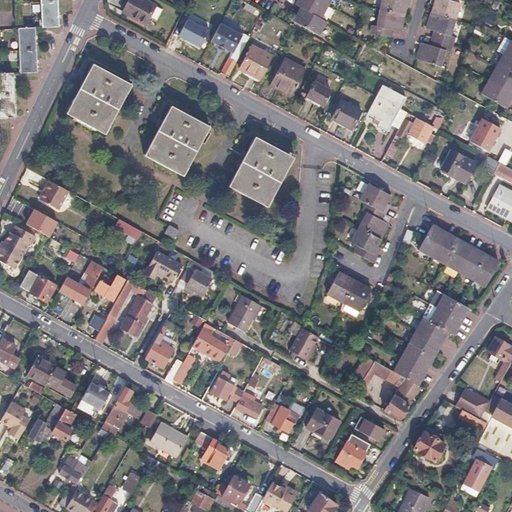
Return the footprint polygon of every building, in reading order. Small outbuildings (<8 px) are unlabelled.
[(141,5),(131,0),(129,0),(122,15),(144,28),(155,9),(142,2),(141,5)] [(299,0),(296,8),(301,10),(294,24),(319,38),(326,24),(321,21),(328,9),(333,0),(299,0)] [(380,0),(378,11),(403,16),(404,9),(405,1),(409,1),(409,0),(380,0)] [(434,0),(433,6),(430,13),(454,20),(459,4),(452,2),(452,0),(434,0)] [(186,5),(181,2),(176,12),(181,15),(186,5)] [(55,3),(39,4),(40,29),(57,28),(55,3)] [(403,16),(378,11),(375,28),(370,27),(369,35),(385,38),(387,31),(391,32),(399,33),(403,16)] [(181,15),(176,12),(170,23),(175,26),(181,15)] [(454,20),(430,13),(425,29),(434,32),(437,33),(435,41),(452,46),(455,38),(449,37),(454,20)] [(209,31),(187,19),(178,36),(200,48),(209,31)] [(242,36),(219,24),(209,44),(232,55),(242,36)] [(34,29),(17,30),(19,52),(35,51),(34,29)] [(511,37),(503,50),(511,54),(511,37)] [(429,47),(421,44),(416,61),(439,68),(445,51),(450,53),(452,46),(435,41),(433,48),(429,47)] [(254,47),(251,45),(237,69),(246,74),(257,80),(270,57),(253,48),(254,47)] [(511,54),(503,50),(496,63),(511,72),(511,54)] [(35,51),(19,52),(20,75),(36,74),(35,51)] [(303,71),(284,60),(270,86),(277,90),(278,88),(290,95),(293,89),(295,91),(297,87),(295,86),(303,71)] [(233,66),(226,63),(220,74),(227,78),(233,66)] [(511,72),(496,63),(489,76),(511,89),(511,72)] [(131,87),(93,66),(66,116),(104,136),(131,87)] [(12,75),(0,75),(0,97),(13,97),(12,75)] [(511,89),(489,76),(480,90),(506,105),(511,95),(511,89)] [(330,92),(314,83),(306,97),(322,106),(330,92)] [(381,87),(376,98),(366,115),(380,123),(377,127),(387,132),(405,100),(381,87)] [(277,90),(276,91),(288,98),(290,95),(278,88),(277,90)] [(13,97),(0,97),(0,119),(14,118),(13,97)] [(360,113),(341,102),(332,120),(351,130),(360,113)] [(209,129),(171,108),(145,157),(182,178),(209,129)] [(410,129),(407,127),(405,132),(407,133),(406,135),(424,145),(432,130),(414,120),(410,129)] [(500,130),(482,121),(469,144),(487,153),(500,130)] [(288,156),(255,138),(228,188),(267,208),(296,155),(290,152),(288,156)] [(399,143),(393,139),(385,154),(391,158),(399,143)] [(475,166),(450,153),(441,171),(457,179),(456,181),(464,185),(475,166)] [(499,164),(489,159),(485,166),(495,171),(499,164)] [(511,171),(499,164),(495,171),(511,180),(511,178),(511,171)] [(359,208),(363,210),(355,225),(377,238),(386,222),(378,218),(374,216),(377,209),(381,211),(386,202),(382,200),(386,193),(364,181),(356,197),(362,201),(359,208)] [(67,192),(48,182),(41,195),(60,205),(67,192)] [(484,192),(477,189),(471,201),(477,204),(484,192)] [(511,208),(511,195),(501,190),(489,212),(506,221),(511,208)] [(41,195),(38,201),(57,211),(60,205),(41,195)] [(56,221),(33,207),(24,222),(47,235),(56,221)] [(119,221),(114,228),(137,240),(141,233),(119,221)] [(58,225),(54,232),(72,242),(76,235),(58,225)] [(179,231),(168,225),(163,234),(174,240),(179,231)] [(377,238),(355,225),(347,240),(353,243),(350,250),(369,261),(373,254),(369,252),(373,245),(377,238)] [(1,249),(0,248),(0,265),(13,272),(27,245),(30,247),(35,237),(15,226),(9,236),(9,235),(5,243),(1,249)] [(433,227),(419,252),(432,259),(445,267),(459,274),(472,281),(485,289),(498,264),(486,256),(472,249),(459,241),(446,234),(433,227)] [(83,256),(79,254),(74,263),(77,265),(83,256)] [(180,266),(163,257),(151,277),(161,282),(164,278),(172,282),(180,266)] [(69,271),(65,278),(77,286),(79,283),(82,285),(80,287),(89,292),(103,267),(92,261),(83,278),(69,271)] [(194,271),(187,267),(180,280),(186,284),(194,271)] [(34,274),(28,270),(19,287),(25,290),(34,274)] [(211,281),(194,271),(186,284),(184,287),(194,292),(202,297),(211,281)] [(345,276),(337,271),(325,293),(342,302),(356,277),(347,272),(345,276)] [(104,284),(100,282),(94,292),(112,302),(124,280),(110,273),(106,280),(104,284)] [(34,274),(25,290),(45,302),(54,285),(34,274)] [(365,281),(356,277),(342,302),(358,311),(370,290),(362,286),(365,281)] [(131,283),(126,280),(103,322),(97,332),(93,340),(100,344),(109,327),(114,317),(115,318),(130,291),(141,297),(138,302),(136,301),(127,317),(140,324),(144,318),(147,319),(154,307),(151,306),(156,297),(131,283)] [(184,287),(183,290),(192,296),(194,292),(184,287)] [(423,320),(415,335),(408,347),(400,361),(394,374),(399,377),(406,380),(419,388),(426,375),(433,361),(440,349),(448,334),(454,337),(461,324),(469,310),(436,292),(428,307),(429,309),(423,320)] [(258,305),(241,296),(226,323),(243,332),(258,305)] [(103,322),(97,318),(91,329),(97,332),(103,322)] [(203,324),(191,347),(218,362),(226,347),(221,345),(224,340),(210,332),(209,333),(207,331),(209,327),(203,324)] [(166,329),(162,327),(144,359),(162,369),(172,349),(159,342),(166,329)] [(312,342),(296,333),(284,355),(300,364),(307,351),(312,342)] [(494,337),(486,350),(491,354),(488,358),(494,362),(497,357),(502,360),(504,357),(511,362),(511,359),(511,349),(510,348),(511,347),(494,337)] [(0,362),(10,368),(14,360),(10,357),(15,348),(1,340),(0,340),(0,362)] [(241,345),(234,341),(227,354),(234,358),(241,345)] [(311,353),(307,351),(300,364),(303,366),(311,353)] [(187,353),(176,373),(172,380),(180,385),(195,358),(187,353)] [(54,367),(35,357),(24,375),(44,386),(45,384),(54,367)] [(262,357),(260,365),(275,370),(278,362),(262,357)] [(371,367),(386,376),(384,380),(394,385),(399,377),(394,374),(373,362),(371,367)] [(509,365),(504,362),(495,379),(500,382),(509,365)] [(64,373),(54,367),(45,384),(49,386),(55,389),(64,373)] [(375,371),(370,368),(361,382),(366,385),(375,371)] [(176,373),(169,370),(163,381),(170,384),(172,380),(176,373)] [(234,388),(217,379),(209,393),(224,401),(228,394),(230,395),(234,388)] [(390,402),(387,401),(385,404),(388,405),(384,411),(391,416),(398,421),(421,389),(419,388),(406,380),(390,402)] [(307,381),(305,384),(314,389),(315,386),(307,381)] [(30,383),(27,388),(39,395),(41,392),(42,390),(30,383)] [(96,387),(90,383),(80,400),(99,410),(108,394),(101,390),(102,389),(97,386),(96,387)] [(45,384),(44,386),(42,390),(41,392),(44,394),(49,386),(45,384)] [(485,423),(482,431),(476,442),(502,456),(511,460),(511,427),(492,417),(501,400),(504,402),(511,387),(498,387),(489,402),(479,420),(485,423)] [(131,392),(123,388),(108,415),(104,422),(100,430),(108,434),(110,435),(113,437),(127,412),(124,410),(128,403),(126,402),(128,398),(131,392)] [(489,402),(465,389),(455,407),(462,410),(479,420),(489,402)] [(254,397),(243,391),(233,409),(240,413),(242,411),(255,418),(261,407),(252,401),(254,397)] [(59,399),(53,396),(49,401),(56,405),(59,399)] [(501,400),(492,417),(511,427),(511,406),(504,402),(501,400)] [(10,403),(0,419),(0,421),(10,428),(7,434),(17,440),(28,421),(21,417),(24,411),(10,403)] [(288,411),(274,403),(264,421),(287,434),(292,425),(283,420),(288,411)] [(40,425),(36,422),(27,437),(43,446),(50,433),(64,409),(56,405),(44,424),(42,423),(40,425)] [(69,412),(64,409),(50,433),(53,434),(57,436),(65,441),(71,431),(67,428),(74,415),(72,414),(69,412)] [(338,422),(315,409),(305,428),(313,433),(314,431),(329,439),(338,422)] [(462,410),(458,418),(482,431),(485,423),(479,420),(462,410)] [(145,427),(149,429),(156,416),(147,411),(140,424),(145,427)] [(384,431),(361,418),(354,429),(378,443),(384,431)] [(159,424),(149,442),(175,458),(186,439),(159,424)] [(149,429),(145,427),(139,438),(143,440),(149,429)] [(108,434),(100,430),(97,434),(105,439),(108,434)] [(196,442),(208,449),(201,461),(217,470),(228,453),(217,447),(218,445),(212,442),(214,439),(202,432),(196,442)] [(443,444),(423,432),(412,449),(433,461),(443,444)] [(355,437),(351,435),(335,462),(348,469),(350,465),(356,469),(370,445),(355,437)] [(475,450),(471,457),(474,458),(491,467),(495,460),(483,454),(484,451),(480,449),(479,452),(475,450)] [(82,466),(68,457),(58,474),(75,484),(74,486),(72,485),(67,494),(65,492),(58,505),(64,509),(65,507),(75,490),(83,476),(81,474),(85,467),(87,469),(91,463),(86,459),(82,466)] [(14,462),(7,458),(0,470),(7,474),(14,462)] [(474,458),(462,482),(479,490),(491,467),(474,458)] [(152,464),(151,465),(161,471),(164,466),(151,459),(150,462),(152,464)] [(140,479),(131,474),(122,490),(131,495),(140,479)] [(248,486),(234,477),(221,499),(235,506),(235,507),(236,504),(238,505),(248,486)] [(186,478),(183,483),(193,488),(195,484),(186,478)] [(271,484),(263,498),(261,501),(275,508),(275,507),(284,511),(286,511),(295,497),(294,493),(286,488),(284,491),(280,488),(279,489),(271,484)] [(464,490),(456,486),(452,493),(461,497),(464,490)] [(420,511),(427,497),(408,488),(397,511),(398,511),(420,511)] [(91,499),(75,490),(65,507),(72,511),(91,511),(96,504),(90,501),(91,499)] [(191,502),(190,504),(203,511),(206,511),(212,501),(205,496),(204,498),(194,492),(189,501),(191,502)] [(263,498),(255,494),(245,511),(244,511),(255,511),(261,501),(263,498)] [(92,511),(105,511),(112,501),(102,496),(92,511)] [(217,496),(214,501),(232,511),(235,506),(221,499),(217,496)] [(452,511),(457,503),(449,499),(442,511),(452,511)] [(495,511),(499,506),(485,499),(478,511),(495,511)] [(318,501),(314,508),(319,511),(318,511),(331,511),(335,506),(327,500),(323,505),(318,501)] [(305,511),(308,507),(300,503),(295,511),(305,511)]
